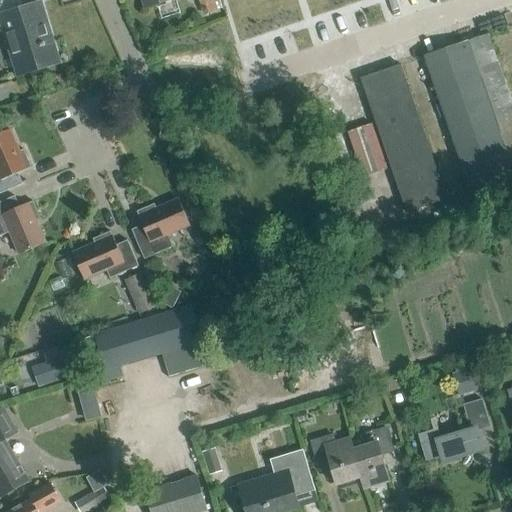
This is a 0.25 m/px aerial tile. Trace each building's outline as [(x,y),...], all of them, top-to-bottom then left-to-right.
[(4,0),(0,0),(0,31),(4,30),(18,74),(58,62),(41,4),(9,14),(4,0)] [(214,0),(198,0),(203,15),(218,11),(214,0)] [(488,34),(425,56),(477,207),(511,194),(511,103),(497,59),(488,34)] [(447,199),(401,65),(360,78),(407,213),(447,199)] [(18,172),(32,167),(24,149),(20,151),(10,129),(0,133),(0,193),(23,184),(18,172)] [(15,196),(0,202),(0,236),(10,232),(19,254),(46,243),(37,221),(41,219),(33,201),(20,207),(15,196)] [(168,235),(191,225),(179,198),(157,208),(155,203),(137,211),(143,225),(132,229),(145,259),(174,246),(168,235)] [(111,278),(139,266),(128,240),(117,245),(111,231),(94,239),(95,243),(73,253),(85,279),(107,270),(111,278)] [(48,282),(52,291),(64,286),(60,276),(48,282)] [(126,283),(139,315),(156,308),(142,276),(126,283)] [(173,308),(180,293),(165,286),(158,301),(173,308)] [(203,341),(192,305),(96,334),(107,370),(120,366),(203,341)] [(88,370),(78,344),(57,351),(59,357),(33,366),(40,387),(88,370)] [(123,375),(120,366),(107,370),(110,379),(123,375)] [(479,390),(473,369),(454,375),(461,396),(479,390)] [(90,419),(105,416),(100,386),(85,389),(90,419)] [(461,460),(459,456),(483,449),(477,430),(490,426),(482,399),(464,405),(471,430),(440,440),(437,430),(419,435),(427,460),(442,456),(444,465),(461,460)] [(28,480),(3,440),(16,432),(2,409),(0,410),(0,494),(1,496),(28,480)] [(296,423),(307,420),(305,410),(294,413),(296,423)] [(382,456),(394,452),(386,428),(367,434),(370,445),(354,450),(353,450),(361,477),(360,477),(364,488),(390,481),(382,456)] [(353,450),(354,450),(351,438),(335,443),(333,435),(311,441),(318,465),(330,462),(336,484),(360,477),(361,477),(353,450)] [(222,471),(215,448),(203,451),(210,474),(222,471)] [(275,474),(239,484),(247,511),(283,511),(299,507),(296,496),(315,490),(311,475),(303,450),(270,459),(275,474)] [(145,491),(151,511),(200,511),(207,510),(196,475),(145,491)] [(38,511),(37,508),(57,497),(51,487),(17,505),(18,507),(9,511),(38,511)] [(80,511),(84,511),(106,500),(100,489),(75,502),(80,511)]
